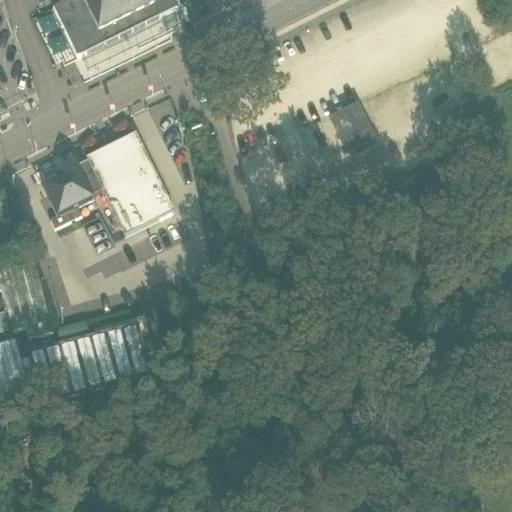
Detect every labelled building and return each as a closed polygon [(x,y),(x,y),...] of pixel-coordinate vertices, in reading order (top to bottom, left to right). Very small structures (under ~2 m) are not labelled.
[(58,0),(62,7),(54,11),(77,62),(178,13),(174,0),(58,0)] [(204,0),(211,13),(235,0),(204,0)] [(357,109),(330,123),(347,156),(374,142),(357,109)] [(86,164),(126,242),(175,217),(135,139),(86,164)] [(77,210),(94,202),(77,168),(60,176),(63,182),(44,191),(58,220),(50,224),(54,233),(82,219),(77,210)] [(30,344),(53,338),(42,294),(5,304),(13,336),(27,332),(30,344)] [(26,358),(27,364),(21,365),(16,345),(0,349),(0,424),(41,413),(40,411),(128,387),(131,394),(153,388),(137,328),(26,358)]
